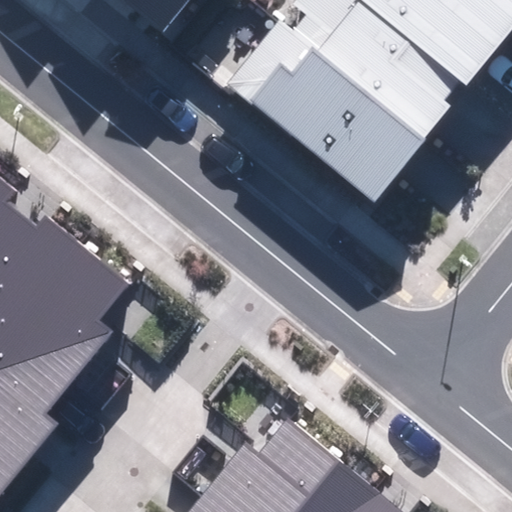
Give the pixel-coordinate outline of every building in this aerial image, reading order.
[(124,0),(163,31),(187,0),(124,0)] [(225,84),(373,203),(453,105),(444,98),(459,79),(469,87),(511,33),(511,0),(296,0),(292,6),(307,19),(294,34),(277,20),(225,84)] [(0,46),(0,104),(11,105),(14,47),(0,46)] [(162,88),(161,123),(230,123),(230,89),(162,88)] [(0,496),(60,425),(46,414),(114,331),(101,320),(128,286),(44,217),(36,226),(8,203),(18,191),(0,176),(0,496)] [(407,511),(289,414),(257,453),(245,443),(187,511),(407,511)]
